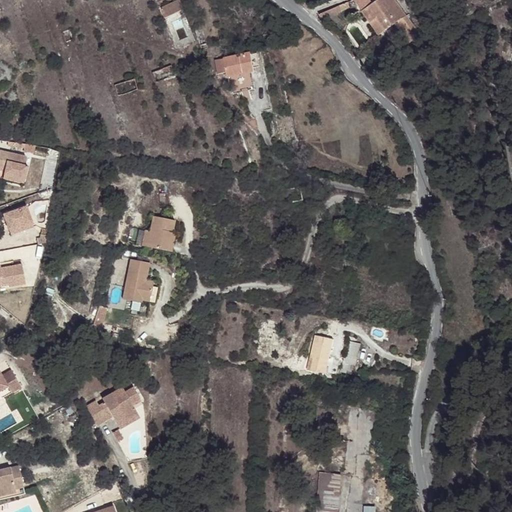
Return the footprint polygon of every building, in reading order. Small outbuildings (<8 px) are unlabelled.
[(395,25),(404,37),(414,29),(393,0),(379,0),(362,12),(369,21),(372,19),(374,22),(378,19),(386,31),(395,25)] [(185,11),(181,1),(162,8),(166,18),(185,11)] [(380,36),(386,31),(378,19),(374,22),(371,24),(380,36)] [(404,37),(409,44),(421,39),(414,29),(404,37)] [(227,72),(228,76),(251,71),(254,70),(254,67),(252,54),(251,53),(216,61),(219,74),(227,72)] [(251,71),(228,76),(231,93),(235,92),(255,88),(251,71)] [(49,154),(47,154),(47,182),(56,182),(56,148),(48,148),(49,154)] [(3,151),(2,157),(12,160),(13,153),(3,151)] [(1,159),(0,158),(0,167),(9,170),(8,174),(28,180),(31,167),(27,165),(29,157),(13,153),(12,160),(2,157),(1,159)] [(28,180),(8,174),(7,178),(27,183),(28,180)] [(277,191),(280,204),(303,199),(301,186),(277,191)] [(17,227),(19,232),(34,228),(28,207),(5,214),(10,230),(17,227)] [(149,233),(146,249),(167,254),(171,238),(169,237),(170,234),(173,235),(175,222),(153,218),(150,233),(149,233)] [(171,238),(167,254),(172,255),(176,235),(173,235),(170,234),(169,237),(171,238)] [(131,262),(123,297),(143,301),(142,303),(150,304),(153,288),(144,287),(145,282),(146,283),(150,265),(131,262)] [(0,264),(0,285),(10,284),(10,286),(26,284),(23,264),(2,267),(1,265),(0,264)] [(101,305),(98,320),(102,321),(107,307),(101,305)] [(313,335),(306,370),(324,374),(332,339),(313,335)] [(354,368),(358,344),(346,342),(342,365),(354,368)] [(0,388),(7,385),(11,391),(21,386),(11,368),(1,374),(0,372),(0,388)] [(124,421),(136,414),(130,403),(139,398),(133,387),(124,392),(121,387),(101,398),(103,403),(97,406),(94,400),(84,406),(95,424),(105,419),(101,414),(108,410),(111,416),(115,422),(123,418),(124,421)] [(101,414),(105,419),(111,416),(108,410),(101,414)] [(138,418),(136,414),(124,421),(123,418),(115,422),(119,429),(138,418)] [(0,498),(16,495),(15,493),(14,490),(23,488),(20,475),(12,476),(11,470),(0,472),(0,498)] [(337,511),(341,475),(319,472),(316,511),(337,511)]
